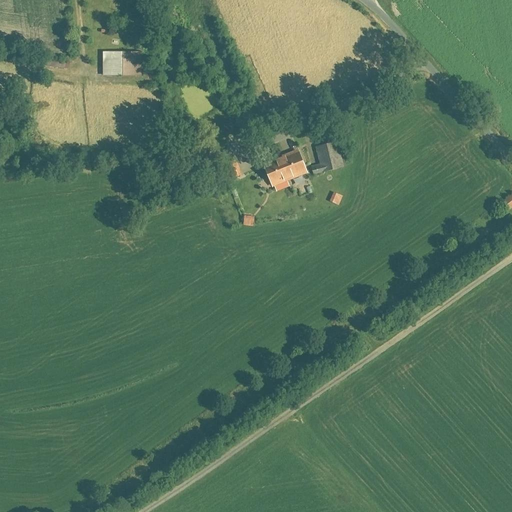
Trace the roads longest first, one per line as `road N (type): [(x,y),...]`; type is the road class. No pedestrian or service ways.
road 1 (track): [(511,254),(144,511)]
road 2 (residential): [(201,148),(424,62)]
road 3 (unclassified): [(424,62),(511,160)]
